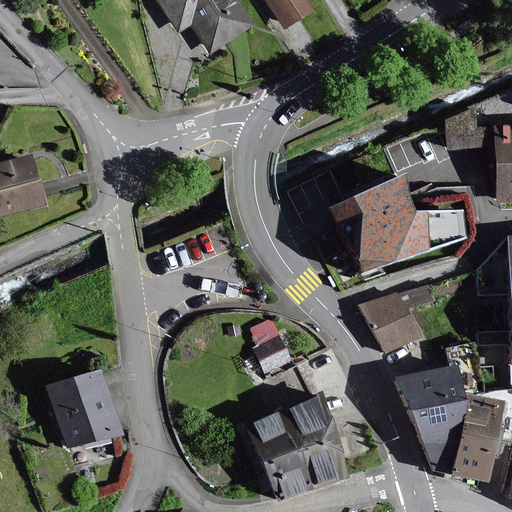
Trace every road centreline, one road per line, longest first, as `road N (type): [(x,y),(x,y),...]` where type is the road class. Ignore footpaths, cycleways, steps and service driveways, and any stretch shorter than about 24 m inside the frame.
road 1 (tertiary): [(412,488),(351,337),(282,259),(264,225),(255,170),(265,127)]
road 2 (tertiary): [(265,127),(287,102),(438,0)]
road 3 (residential): [(130,155),(0,8)]
road 4 (residential): [(126,266),(159,450)]
road 5 (residential): [(270,511),(412,488)]
road 6 (residential): [(130,155),(198,129),(265,127)]
road 7 (residential): [(118,215),(0,265)]
